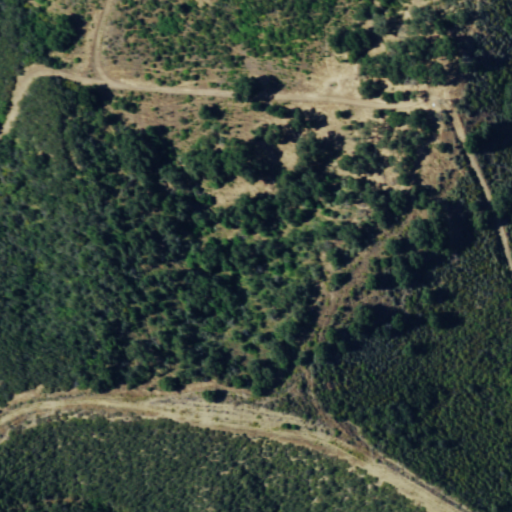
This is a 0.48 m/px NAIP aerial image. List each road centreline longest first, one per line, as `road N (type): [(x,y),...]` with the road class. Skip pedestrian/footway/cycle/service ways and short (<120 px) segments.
road 1 (track): [(511,284),(451,106),(156,89),(39,59),(14,110),(0,115)]
road 2 (track): [(435,511),(258,409),(53,403),(0,428)]
